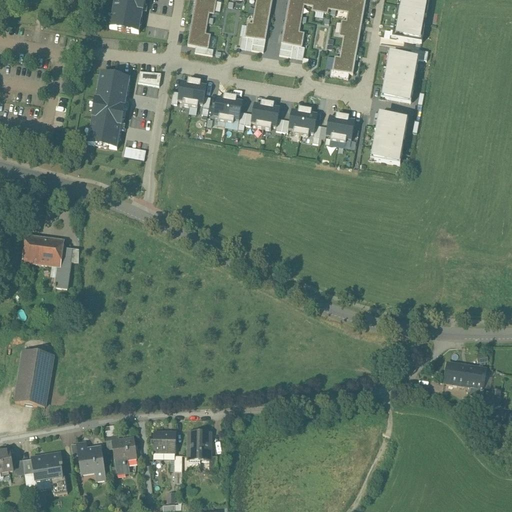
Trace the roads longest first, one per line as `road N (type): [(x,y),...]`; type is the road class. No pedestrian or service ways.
road 1 (residential): [(142,217),(331,310),(448,333)]
road 2 (unclassified): [(448,333),(407,379),(381,390),(226,413)]
road 3 (residential): [(226,413),(141,415),(0,441)]
road 4 (residential): [(142,217),(171,64)]
road 5 (residential): [(0,164),(142,217)]
